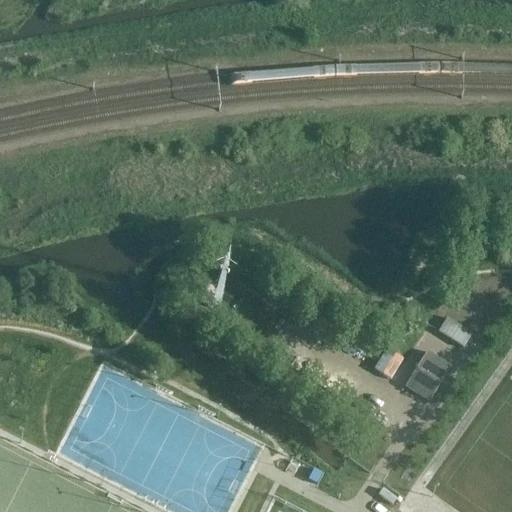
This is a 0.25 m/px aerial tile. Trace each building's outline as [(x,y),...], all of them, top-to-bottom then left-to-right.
[(197,302),(207,309),(207,308),(219,293),(219,292),(209,285),(197,302)] [(447,319),(438,334),(463,349),(472,335),(447,319)] [(393,358),(385,353),(373,372),(381,377),(393,358)] [(451,369),(427,354),(405,388),(429,403),(451,369)] [(402,363),(394,358),(382,377),(390,382),(402,363)]
